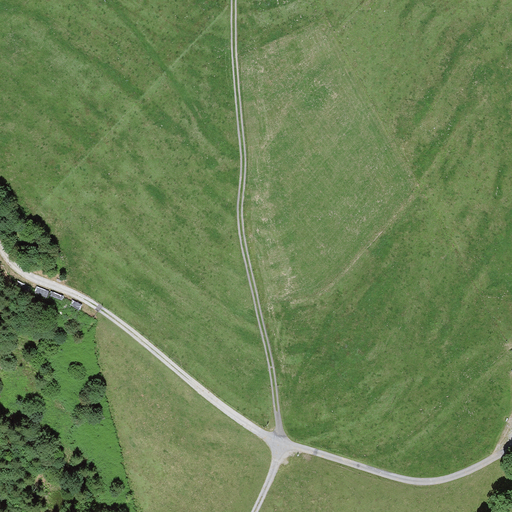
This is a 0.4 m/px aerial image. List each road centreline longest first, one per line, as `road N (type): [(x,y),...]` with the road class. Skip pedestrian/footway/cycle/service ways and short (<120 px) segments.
road 1 (track): [(233,0),(239,218),(280,442)]
road 2 (track): [(0,245),(27,275),(99,308),(216,404),(280,442)]
road 3 (track): [(280,442),(404,480),(472,470),(511,447)]
